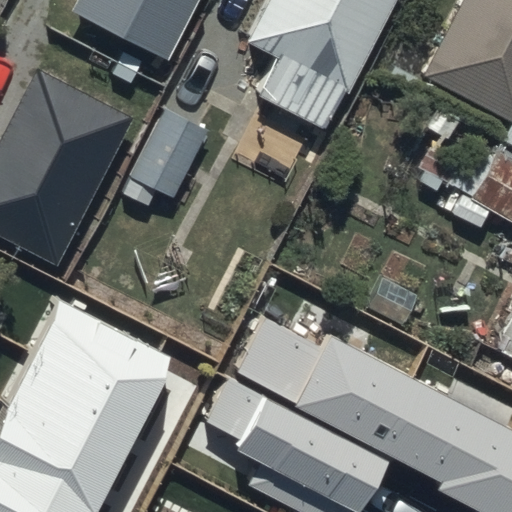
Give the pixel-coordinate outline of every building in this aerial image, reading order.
[(73,0),(2,0),(0,4),(0,54),(32,71),(40,56),(44,58),(73,0)] [(195,0),(75,0),(69,13),(163,64),(195,0)] [(265,0),(244,43),(276,60),(255,101),(322,134),(343,93),(346,94),(393,0),(265,0)] [(511,0),(464,0),(423,82),(511,127),(501,146),(511,151),(511,0)] [(130,121),(36,71),(0,141),(0,238),(57,266),(130,121)] [(132,175),(173,196),(205,132),(164,111),(132,175)] [(471,205),(511,225),(511,163),(496,156),(471,205)] [(0,511),(94,511),(173,361),(56,301),(30,352),(4,402),(0,409),(0,511)] [(511,511),(511,429),(412,378),(328,334),(321,348),(263,317),(233,374),(444,483),(440,491),(481,511),(511,511)] [(511,363),(511,324),(496,356),(511,363)] [(357,511),(360,511),(387,463),(228,377),(204,421),(240,441),(236,448),(263,463),(251,484),(302,511),(349,511),(351,509),(357,511)]
